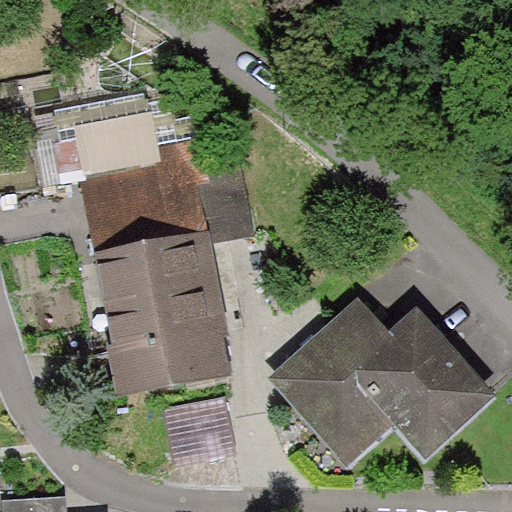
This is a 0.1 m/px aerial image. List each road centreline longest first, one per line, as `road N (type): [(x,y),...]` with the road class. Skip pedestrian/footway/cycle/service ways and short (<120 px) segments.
road 1 (residential): [(511,317),(452,249),(353,160),(131,0)]
road 2 (residential): [(465,509),(192,506),(133,492),(70,463)]
road 3 (track): [(70,463),(0,345)]
